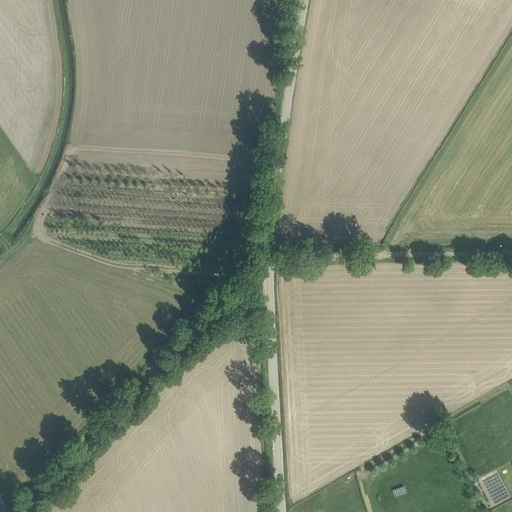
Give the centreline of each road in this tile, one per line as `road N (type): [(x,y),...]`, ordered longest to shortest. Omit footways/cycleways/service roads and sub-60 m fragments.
road 1 (track): [(16,511),(268,254),(511,251)]
road 2 (unclassified): [(281,511),(268,254),(304,0)]
